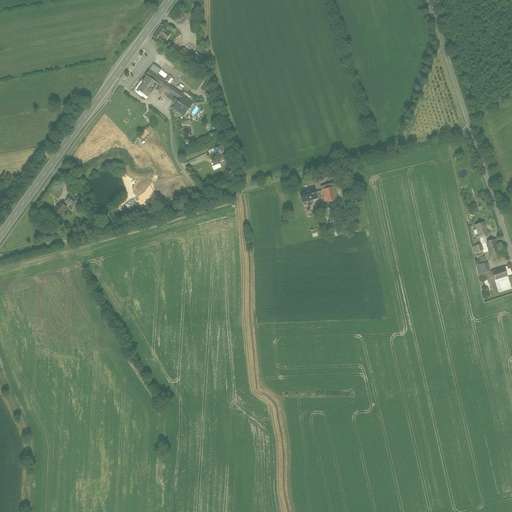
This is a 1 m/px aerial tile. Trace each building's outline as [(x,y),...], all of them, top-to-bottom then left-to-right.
[(189,15),(185,12),(179,20),(182,23),(189,15)] [(172,34),(161,27),(155,37),(166,44),(172,34)] [(180,55),(184,50),(173,43),(169,48),(180,55)] [(194,55),(185,48),(184,50),(180,55),(190,61),(194,55)] [(154,64),(150,69),(158,75),(161,70),(154,64)] [(182,98),(184,96),(165,83),(166,81),(158,75),(150,69),(146,75),(148,77),(145,81),(143,79),(134,91),(138,94),(140,91),(150,98),(160,84),(166,89),(163,94),(172,101),(175,96),(177,97),(173,101),(177,104),(173,109),(185,117),(193,105),(182,98)] [(208,81),(202,87),(208,93),(214,86),(208,81)] [(138,135),(141,139),(148,132),(145,129),(138,135)] [(220,147),(210,151),(212,158),(223,154),(220,147)] [(313,188),(299,192),(303,203),(317,199),(313,188)] [(337,201),(333,188),(321,191),(325,205),(337,201)] [(69,193),(65,200),(72,204),(76,198),(69,193)] [(134,200),(127,204),(131,210),(138,205),(134,200)] [(52,211),(60,217),(66,207),(58,202),(52,211)] [(490,234),(486,223),(477,226),(480,236),(485,235),(490,234)] [(498,239),(488,242),(490,251),(493,260),(503,257),(498,239)] [(485,253),(490,251),(488,242),(482,244),(484,251),(485,253)] [(484,251),(482,244),(473,247),(475,253),(484,251)] [(489,263),(478,266),(480,274),(492,271),(489,263)] [(507,268),(493,272),(496,281),(509,277),(509,276),(507,268)] [(511,288),(509,277),(496,281),(499,293),(511,289),(511,288)]
